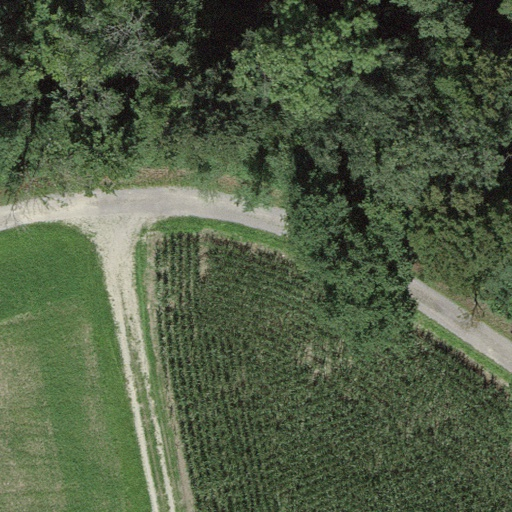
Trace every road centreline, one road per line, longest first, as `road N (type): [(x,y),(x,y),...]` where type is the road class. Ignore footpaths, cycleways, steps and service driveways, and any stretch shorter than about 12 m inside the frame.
road 1 (track): [(0,226),(113,207),(244,215),(361,252),(511,356)]
road 2 (track): [(174,511),(113,207)]
